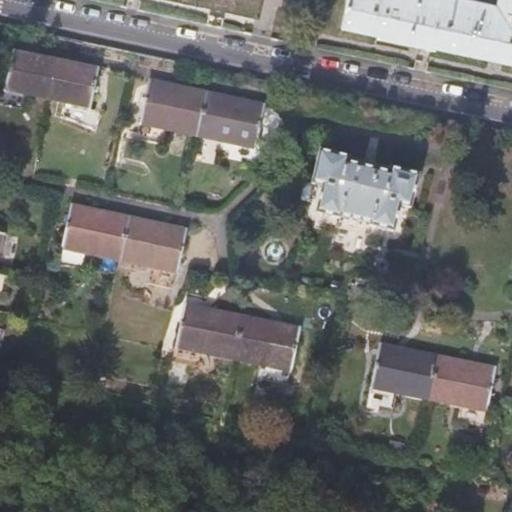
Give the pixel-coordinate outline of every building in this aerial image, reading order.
[(511,0),(496,0),(496,5),(473,0),(346,0),(341,28),(377,36),(377,38),(433,50),(433,47),(511,64),(511,0)] [(37,56),(13,52),(5,92),(47,101),(55,65),(36,61),(37,56)] [(37,56),(36,61),(55,65),(56,60),(37,56)] [(56,60),(55,65),(73,69),(74,64),(56,60)] [(90,111),(99,69),(74,64),(73,69),(55,65),(47,101),(90,111)] [(149,81),(147,90),(171,96),(173,86),(149,81)] [(199,131),(207,94),(173,86),(171,96),(147,90),(139,123),(166,129),(167,124),(199,131)] [(242,102),(207,94),(199,131),(231,138),(230,143),(256,149),(264,117),(239,111),(242,102)] [(266,107),(242,102),(239,111),(264,117),(266,107)] [(343,166),(343,161),(321,155),(314,182),(325,185),(317,212),(390,229),(396,203),(407,205),(414,178),(392,173),(391,178),(343,166)] [(70,205),(68,214),(92,220),(95,211),(70,205)] [(120,255),(129,219),(95,211),(92,220),(68,214),(60,247),(87,253),(88,248),(120,255)] [(163,227),(129,219),(120,255),(152,263),(151,268),(177,274),(185,242),(161,236),(163,227)] [(187,232),(163,227),(161,236),(185,242),(187,232)] [(185,304),(183,314),(207,320),(209,310),(185,304)] [(235,354),(243,317),(209,310),(207,320),(183,314),(175,346),(202,352),(203,347),(235,354)] [(278,325),(243,317),(235,354),(267,362),(266,367),(293,373),(300,340),(275,335),(278,325)] [(302,330),(278,325),(275,335),(300,340),(302,330)] [(379,344),(377,354),(401,359),(403,350),(379,344)] [(429,394),(438,357),(403,350),(401,359),(377,354),(370,386),(396,392),(397,387),(429,394)] [(472,365),(438,357),(429,394),(461,401),(460,406),(487,412),(494,380),(470,375),(472,365)] [(496,370),(472,365),(470,375),(494,380),(496,370)]
